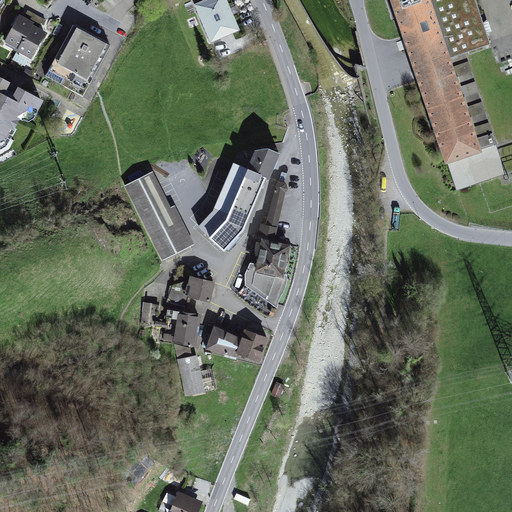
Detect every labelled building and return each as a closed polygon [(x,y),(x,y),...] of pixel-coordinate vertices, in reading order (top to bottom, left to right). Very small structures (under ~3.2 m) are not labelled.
[(225,0),(208,0),(192,7),(209,47),(240,34),(225,0)] [(392,0),(456,190),(506,173),(465,51),(491,43),(476,0),(392,0)] [(29,28),(15,20),(1,44),(15,52),(27,31),(29,28)] [(41,80),(76,99),(105,47),(70,28),(41,80)] [(41,39),(27,31),(15,52),(14,53),(29,61),(41,39)] [(6,97),(8,93),(0,88),(0,154),(5,151),(19,124),(27,128),(34,123),(39,110),(15,97),(12,101),(6,97)] [(197,230),(223,256),(243,235),(277,158),(257,156),(249,174),(232,167),(212,214),(197,230)] [(153,175),(127,188),(164,260),(193,246),(174,209),(171,211),(153,175)] [(249,300),(259,278),(285,284),(293,252),(279,249),(282,240),(277,239),(288,197),(290,194),(288,188),(276,187),(259,258),(247,255),(231,291),(249,300)] [(187,280),(181,300),(207,307),(212,288),(187,280)] [(149,323),(152,304),(144,303),(141,322),(149,323)] [(182,318),(177,346),(198,350),(203,322),(182,318)] [(239,362),(240,358),(260,367),(269,344),(247,335),(244,341),(208,333),(203,354),(239,362)] [(198,355),(177,359),(186,397),(206,392),(198,355)] [(176,493),(168,511),(196,511),(200,502),(176,493)]
